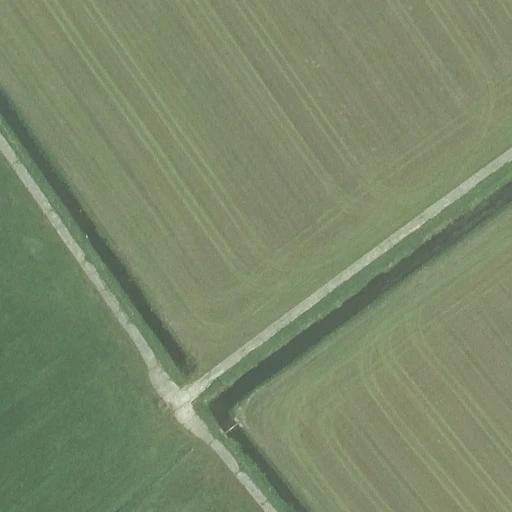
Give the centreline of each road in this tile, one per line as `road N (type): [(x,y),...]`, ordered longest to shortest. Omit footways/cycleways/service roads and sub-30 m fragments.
road 1 (track): [(0,138),(177,398),(511,155)]
road 2 (track): [(177,398),(270,511)]
